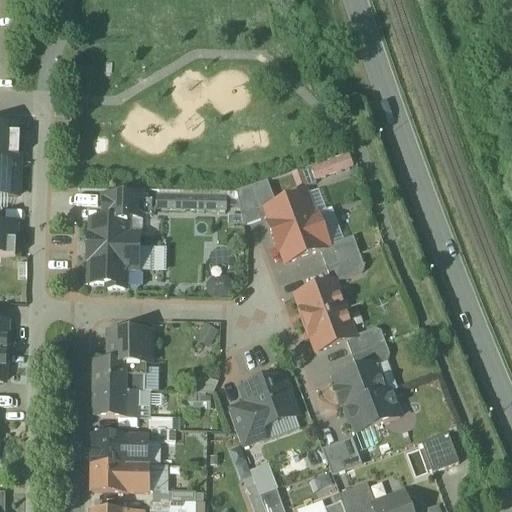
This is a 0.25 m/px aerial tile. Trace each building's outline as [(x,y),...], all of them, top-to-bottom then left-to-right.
[(350,159),(312,173),(316,182),(354,169),(350,159)] [(19,165),(0,163),(0,198),(17,199),(19,165)] [(302,174),(294,177),(299,193),(308,190),(302,174)] [(293,179),(275,186),(278,195),(296,189),(293,179)] [(268,184),(238,194),(244,229),(270,220),(267,212),(277,208),(268,184)] [(312,193),(318,212),(326,209),(321,191),(312,193)] [(277,208),(267,212),(270,220),(272,226),(269,227),(279,254),(282,253),(287,266),(321,254),(330,250),(330,249),(318,218),(333,212),(333,211),(314,218),(306,197),(277,208)] [(13,200),(0,199),(0,211),(12,212),(13,200)] [(145,201),(105,199),(104,223),(128,224),(128,221),(144,222),(145,201)] [(227,201),(157,200),(157,212),(227,213),(227,201)] [(104,223),(92,223),(92,238),(89,238),(89,241),(92,241),(91,261),(89,261),(89,263),(91,263),(90,287),(108,288),(108,292),(138,292),(142,288),(142,277),(139,273),(140,238),(128,238),(128,224),(104,223)] [(16,229),(0,228),(0,259),(15,260),(16,243),(15,243),(16,229)] [(354,240),(330,249),(330,250),(321,254),(327,271),(361,258),(354,240)] [(361,258),(327,271),(332,286),(333,287),(336,286),(363,276),(365,270),(361,258)] [(332,286),(298,299),(305,320),(304,320),(307,327),(346,313),(336,286),(333,287),(332,286)] [(346,313),(307,327),(309,334),(311,334),(319,355),(347,344),(353,342),(353,341),(356,339),(346,313)] [(356,339),(353,341),(353,342),(347,344),(353,359),(387,347),(382,334),(377,332),(356,339)] [(111,367),(146,367),(150,367),(150,336),(111,336),(111,367)] [(387,347),(353,359),(358,374),(372,368),(373,370),(388,364),(391,358),(387,347)] [(145,395),(146,367),(111,367),(95,366),(95,393),(138,394),(145,395)] [(358,374),(337,382),(340,392),(336,393),(341,408),(345,407),(347,412),(387,397),(381,381),(376,378),(373,370),(372,368),(358,374)] [(283,378),(244,393),(249,408),(259,434),(261,433),(298,419),(290,395),(291,392),(289,385),(285,384),(283,378)] [(138,394),(95,393),(94,420),(137,421),(138,394)] [(347,412),(346,413),(349,419),(350,418),(357,436),(401,420),(392,395),(387,397),(347,412)] [(249,408),(230,415),(242,449),(263,441),(261,433),(259,434),(249,408)] [(174,422),(150,421),(150,433),(173,434),(174,422)] [(463,432),(423,446),(434,476),(460,467),(449,438),(463,433),(463,432)] [(173,434),(152,434),(152,446),(176,446),(176,434),(173,434)] [(148,442),(94,441),(93,467),(94,467),(149,468),(147,468),(148,442)] [(353,442),(323,453),(333,479),(363,468),(353,442)] [(149,468),(94,467),(93,492),(93,494),(136,495),(136,485),(148,485),(149,468)] [(273,482),(257,488),(260,499),(276,492),(273,482)] [(368,487),(340,498),(343,505),(345,511),(374,511),(374,509),(376,508),(368,487)] [(276,492),(260,499),(265,511),(284,511),(277,492),(276,492)] [(376,508),(374,509),(374,511),(410,511),(405,497),(376,508)]
